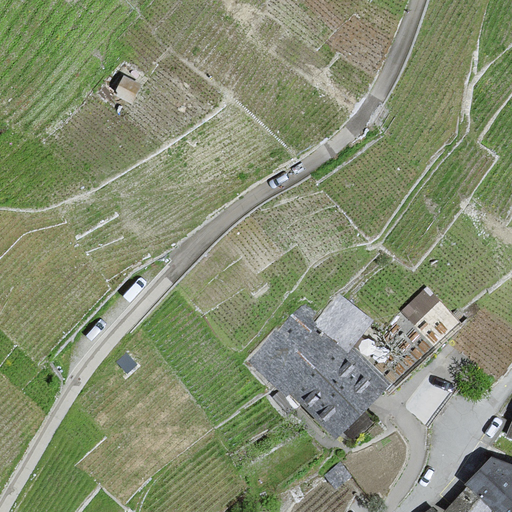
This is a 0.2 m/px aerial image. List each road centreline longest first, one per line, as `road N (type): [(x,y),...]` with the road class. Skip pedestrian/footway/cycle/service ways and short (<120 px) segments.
road 1 (unclassified): [(418,0),(391,71),(361,120),(323,155),(224,219),(182,261),(102,348),(0,511)]
road 2 (unclassified): [(511,378),(409,511)]
